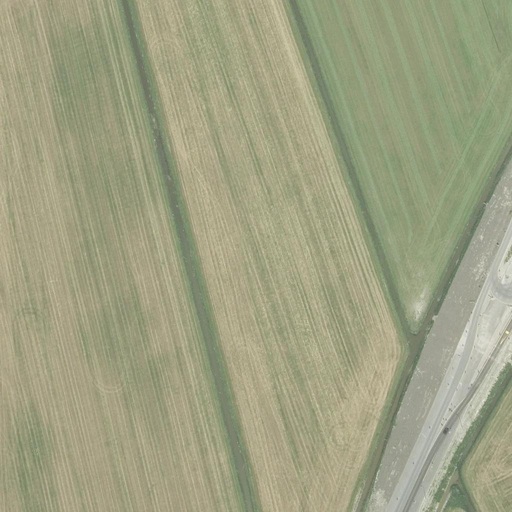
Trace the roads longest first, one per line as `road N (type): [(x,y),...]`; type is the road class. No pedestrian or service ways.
road 1 (trunk): [(511,225),(447,380),(431,444)]
road 2 (trunk): [(431,444),(511,279)]
road 3 (trunk): [(431,444),(511,324)]
